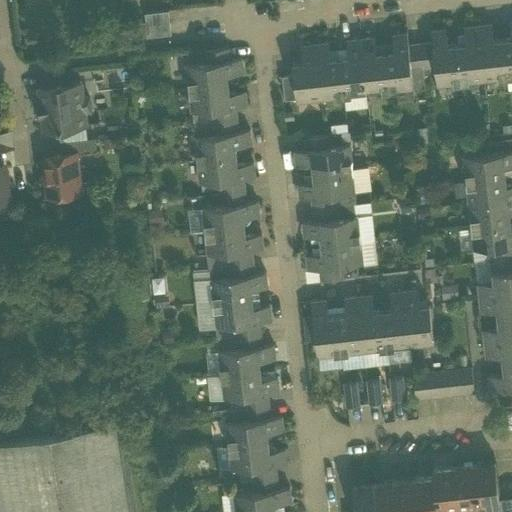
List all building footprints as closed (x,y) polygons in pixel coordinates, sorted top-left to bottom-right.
[(146,19),(147,23),(171,21),(169,9),(145,11),(146,19)] [(136,20),(138,37),(148,35),(147,28),(147,23),(146,19),(136,20)] [(507,78),(511,77),(511,20),(510,21),(511,37),(503,38),(507,78)] [(172,33),(171,21),(147,23),(147,28),(148,35),(172,33)] [(484,80),(507,78),(503,38),(493,39),(492,23),(478,25),(484,80)] [(461,83),(484,80),(478,25),(464,26),(466,43),(457,44),(461,83)] [(437,86),(461,83),(457,44),(448,45),(446,28),(431,30),(432,42),(435,66),(437,86)] [(390,91),(414,88),(411,68),(409,45),(407,33),(393,34),(394,51),(385,52),(390,91)] [(367,93),(390,91),(385,52),(376,53),(374,36),(361,38),(367,93)] [(349,56),(339,57),(344,96),(367,93),(361,38),(347,39),(349,56)] [(321,99),(344,96),(339,57),(330,58),(328,41),(315,43),(321,99)] [(432,42),(420,43),(423,67),(435,66),(432,42)] [(297,101),(321,99),(315,43),(301,44),(303,61),(293,62),(294,74),(297,97),(297,101)] [(411,68),(423,67),(420,43),(409,45),(411,68)] [(205,49),(206,61),(230,58),(228,46),(205,49)] [(186,63),(189,87),(228,83),(227,73),(243,72),(242,57),(230,58),(206,61),(186,63)] [(423,67),(411,68),(414,88),(425,87),(423,67)] [(39,73),(41,85),(71,81),(70,69),(39,73)] [(282,75),(285,99),(297,97),(294,74),(282,75)] [(40,114),(42,129),(58,127),(86,124),(84,109),(91,109),(90,94),(83,95),(81,80),(71,81),(41,85),(37,85),(39,100),(35,101),(37,115),(40,114)] [(229,92),(228,83),(189,87),(191,111),(192,111),(211,109),(235,106),(247,105),(245,90),(229,92)] [(367,93),(344,96),(345,109),(368,107),(367,93)] [(211,109),(213,120),(237,118),(235,106),(211,109)] [(213,120),(211,109),(192,111),(194,123),(213,120)] [(238,130),(237,118),(213,120),(214,132),(238,130)] [(194,135),(214,132),(213,120),(194,123),(193,123),(194,135)] [(88,138),(86,124),(58,127),(59,141),(88,138)] [(429,126),(414,127),(416,147),(432,145),(429,126)] [(194,135),(197,158),(236,154),(235,145),(251,143),(250,128),(238,130),(214,132),(194,135)] [(305,136),(306,148),(330,146),(329,134),(325,134),(305,136)] [(59,141),(61,153),(76,151),(76,153),(97,150),(95,137),(88,138),(59,141)] [(312,163),(313,172),(353,167),(350,143),(330,146),(306,148),(294,150),(296,164),(312,163)] [(511,149),(463,155),(466,179),(505,175),(504,166),(511,164),(511,149)] [(41,156),(46,196),(81,191),(76,153),(76,151),(61,153),(41,156)] [(237,163),(236,154),(197,158),(200,182),(219,180),(243,177),(255,176),(254,161),(237,163)] [(369,166),(353,167),(355,191),(372,189),(369,166)] [(355,191),(353,167),(313,172),(315,181),(298,183),(300,197),(312,196),(335,193),(352,192),(355,191)] [(466,179),(468,202),(511,197),(511,183),(506,184),(505,175),(466,179)] [(219,180),(221,192),(245,189),(243,177),(219,180)] [(246,201),(245,189),(221,192),(222,204),(246,201)] [(335,193),(337,205),(353,203),(352,192),(335,193)] [(312,196),(313,208),(337,205),(335,193),(312,196)] [(412,197),(398,198),(400,213),(413,212),(412,197)] [(511,197),(468,202),(471,225),(510,220),(509,211),(511,210),(511,197)] [(202,206),(205,230),(244,226),(243,216),(260,215),(258,200),(246,201),(222,204),(202,206)] [(371,201),(353,203),(355,215),(358,215),(361,239),(375,237),(371,201)] [(353,203),(337,205),(338,217),(355,215),(353,203)] [(338,217),(337,205),(313,208),(314,220),(338,217)] [(191,231),(205,230),(202,206),(188,208),(191,231)] [(321,234),(322,243),(361,239),(358,215),(355,215),(338,217),(314,220),(303,221),(304,236),(321,234)] [(511,229),(511,230),(510,220),(471,225),(474,249),(490,247),(511,244),(511,229)] [(474,249),(471,225),(458,226),(461,250),(474,249)] [(245,235),(244,226),(205,230),(208,254),(227,252),(251,249),(263,248),(262,233),(245,235)] [(378,261),(375,237),(361,239),(364,263),(378,261)] [(364,263),(361,239),(322,243),(323,252),(306,254),(308,269),(320,268),(344,265),(364,263)] [(491,259),(511,256),(511,244),(490,247),(491,259)] [(251,249),(227,252),(229,264),(253,261),(251,249)] [(209,266),(229,264),(227,252),(208,254),(209,266)] [(493,271),(511,268),(511,256),(491,259),(493,271)] [(476,261),(478,283),(494,281),(493,271),(491,259),(476,261)] [(253,261),(229,264),(230,276),(254,273),(253,261)] [(210,278),(230,276),(229,264),(209,266),(210,278)] [(320,268),(321,280),(345,277),(344,265),(320,268)] [(210,278),(209,266),(193,267),(197,303),(213,302),(210,278)] [(435,266),(424,268),(426,282),(438,280),(438,272),(436,272),(435,266)] [(478,283),(479,296),(511,292),(511,268),(493,271),(494,281),(478,283)] [(210,278),(213,302),(252,297),(251,288),(268,286),(266,271),(254,273),(230,276),(210,278)] [(457,283),(441,284),(442,298),(458,296),(457,283)] [(418,289),(404,290),(410,346),(434,343),(430,304),(420,305),(418,289)] [(387,349),(410,346),(404,290),(390,292),(392,308),(383,309),(387,349)] [(497,308),(498,318),(511,315),(511,292),(479,296),(481,310),(497,308)] [(372,294),(358,295),(365,351),(387,349),(383,309),(374,310),(372,294)] [(342,354),(365,351),(358,295),(344,297),(346,313),(337,314),(342,354)] [(253,306),(252,297),(213,302),(216,325),(236,323),(260,320),(271,319),(270,304),(253,306)] [(319,356),(342,354),(337,314),(328,315),(326,299),(312,301),(313,315),(316,339),(318,356),(319,356)] [(216,325),(213,302),(197,303),(199,327),(216,325)] [(304,316),(307,340),(316,339),(313,315),(304,316)] [(483,328),(484,342),(511,339),(511,315),(498,318),(499,327),(483,328)] [(236,323),(237,335),(261,332),(260,320),(236,323)] [(237,335),(236,323),(216,325),(217,337),(237,335)] [(262,344),(261,332),(237,335),(238,347),(262,344)] [(502,354),(503,363),(511,362),(511,339),(484,342),(486,356),(502,354)] [(218,349),(221,373),(260,369),(259,360),(276,358),(274,343),(262,344),(238,347),(218,349)] [(411,360),(410,346),(387,349),(389,362),(411,360)] [(221,373),(218,349),(205,351),(207,375),(221,373)] [(365,351),(366,366),(389,363),(389,362),(387,349),(365,351)] [(342,354),(343,366),(343,368),(366,366),(365,351),(342,354)] [(343,366),(342,354),(319,356),(320,368),(343,366)] [(511,386),(511,362),(503,363),(504,373),(488,374),(490,389),(511,386)] [(472,367),(460,368),(463,392),(475,391),(472,367)] [(452,393),(463,392),(460,368),(449,369),(452,393)] [(262,378),(260,369),(221,373),(224,397),(230,396),(244,395),(268,392),(279,391),(278,376),(262,378)] [(440,395),(452,393),(449,369),(437,371),(440,395)] [(428,396),(440,395),(437,371),(425,372),(428,396)] [(416,397),(428,396),(425,372),(414,373),(416,397)] [(210,398),(224,397),(221,373),(207,375),(210,398)] [(391,376),(393,400),(405,399),(403,375),(391,376)] [(368,379),(370,403),(382,401),(380,377),(368,379)] [(345,381),(348,405),(359,404),(357,380),(345,381)] [(244,395),(245,407),(269,404),(268,392),(244,395)] [(245,407),(244,395),(230,396),(231,408),(245,407)] [(270,416),(269,404),(245,407),(246,419),(270,416)] [(246,419),(245,407),(231,408),(232,420),(246,419)] [(227,421),(229,445),(269,440),(268,431),(284,429),(282,415),(270,416),(246,419),(232,420),(227,421)] [(0,511),(135,511),(121,419),(0,438),(0,511)] [(270,449),(269,440),(229,445),(232,469),(240,468),(252,466),(276,464),(288,462),(286,448),(270,449)] [(232,469),(229,445),(216,446),(219,470),(232,469)] [(495,459),(474,462),(479,506),(500,504),(499,495),(495,459)] [(459,508),(479,506),(474,462),(454,464),(459,508)] [(252,466),(253,478),(277,476),(276,464),(252,466)] [(440,511),(459,508),(454,464),(433,466),(434,475),(440,511)] [(241,479),(253,478),(252,466),(240,468),(241,479)] [(439,511),(440,511),(434,475),(415,477),(418,511),(439,511)] [(278,488),(277,476),(253,478),(254,490),(278,488)] [(398,511),(418,511),(415,477),(395,479),(398,511)] [(378,511),(398,511),(395,479),(375,482),(378,511)] [(357,511),(378,511),(375,482),(354,484),(357,510),(357,511)] [(234,493),(236,511),(274,511),(277,511),(276,503),(292,501),(290,486),(278,488),(254,490),(234,493)] [(236,511),(234,493),(222,494),(223,511),(236,511)] [(500,504),(501,511),(511,511),(511,493),(499,495),(500,504)]
